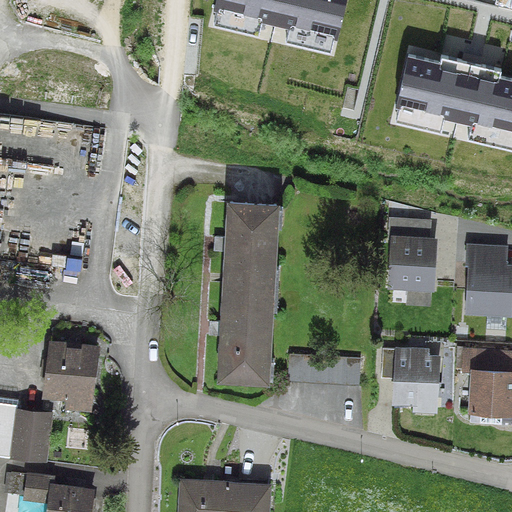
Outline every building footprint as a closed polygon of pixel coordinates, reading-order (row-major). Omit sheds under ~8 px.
[(346,0),(216,0),(214,10),(337,39),(346,0)] [(511,77),(409,53),(396,107),(511,134),(511,77)] [(265,380),(275,205),(228,203),(226,238),(224,238),(223,252),(226,252),(222,322),(219,322),(218,336),(221,336),(218,378),(265,380)] [(435,238),(390,236),(388,289),(433,291),(435,238)] [(511,252),(469,250),(466,313),(509,315),(511,252)] [(89,398),(95,350),(49,344),(43,392),(89,398)] [(381,349),(379,378),(394,379),(392,406),(405,407),(411,401),(433,403),(436,359),(395,356),(396,350),(381,349)] [(286,382),(357,386),(359,359),(287,354),(286,382)] [(499,414),(509,415),(511,372),(472,370),(469,413),(479,413),(479,423),(499,424),(499,414)] [(16,402),(0,399),(0,456),(10,457),(16,413),(16,402)] [(40,461),(46,417),(16,413),(10,457),(40,461)] [(45,511),(87,511),(91,493),(50,487),(51,479),(9,473),(6,493),(48,499),(45,511)] [(264,511),(266,486),(181,481),(178,511),(264,511)]
